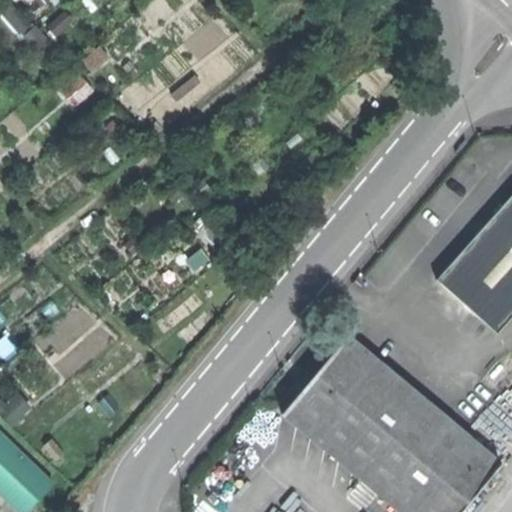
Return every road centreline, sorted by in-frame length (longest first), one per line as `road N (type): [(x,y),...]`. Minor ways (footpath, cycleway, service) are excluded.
road 1 (unclassified): [(131,511),(152,458),(441,111)]
road 2 (track): [(0,284),(272,57)]
